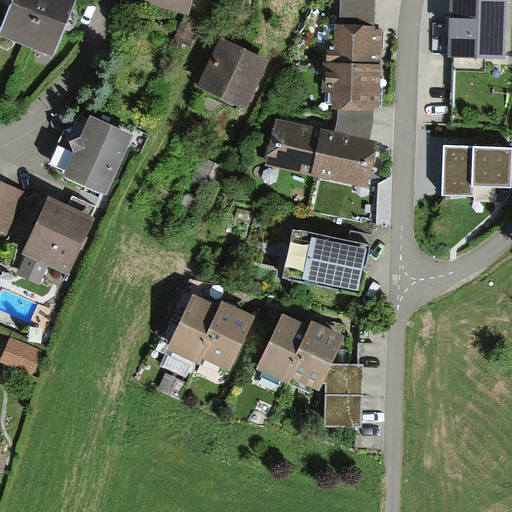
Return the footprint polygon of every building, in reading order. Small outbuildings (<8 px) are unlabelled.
[(13,0),(0,34),(0,40),(54,61),(78,0),(13,0)] [(145,0),(143,7),(190,20),(195,0),(145,0)] [(382,109),(383,31),(376,31),(377,1),(340,1),(339,25),(325,25),(323,95),(334,96),(333,113),(339,113),(338,123),(336,134),(371,141),(374,126),(376,108),(382,109)] [(509,3),(451,2),(449,63),(508,65),(509,3)] [(270,65),(221,41),(197,90),(203,93),(195,111),(216,121),(224,104),(246,115),(270,65)] [(64,176),(62,182),(108,203),(136,140),(79,116),(74,128),(64,131),(48,168),(64,176)] [(276,121),(265,168),(368,190),(379,143),(371,141),(336,134),(276,121)] [(511,153),(445,151),(443,199),(474,200),(474,191),(511,192),(511,153)] [(229,169),(201,156),(197,167),(199,168),(192,181),(202,186),(196,199),(208,204),(216,186),(220,188),(229,169)] [(0,182),(0,233),(7,236),(26,194),(0,182)] [(49,201),(23,257),(70,278),(96,221),(92,220),(97,208),(73,197),(67,210),(49,201)] [(291,234),(281,285),(361,300),(374,235),(352,231),(349,245),(291,234)] [(193,298),(167,355),(200,370),(203,363),(230,376),(255,321),(222,306),(221,310),(193,298)] [(283,316),(256,374),(289,389),(292,383),(320,396),(326,384),(333,368),(346,341),(313,325),(311,329),(283,316)] [(10,339),(0,364),(33,377),(44,352),(10,339)] [(362,429),(365,368),(333,368),(326,384),(325,431),(362,429)] [(0,448),(0,474),(4,475),(8,458),(2,456),(4,450),(0,448)]
